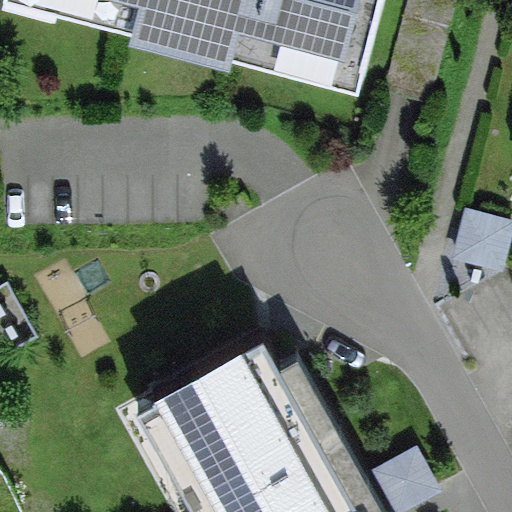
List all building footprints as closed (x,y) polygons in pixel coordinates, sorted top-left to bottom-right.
[(374,0),(137,0),(130,29),(236,56),(247,16),(363,46),(374,0)] [(406,0),(382,86),(427,98),(454,0),(406,0)] [(511,220),(467,207),(455,253),(499,265),(511,220)] [(144,388),(211,511),(396,511),(305,344),(286,355),(267,321),(144,388)] [(419,446),(380,466),(400,506),(439,486),(419,446)]
